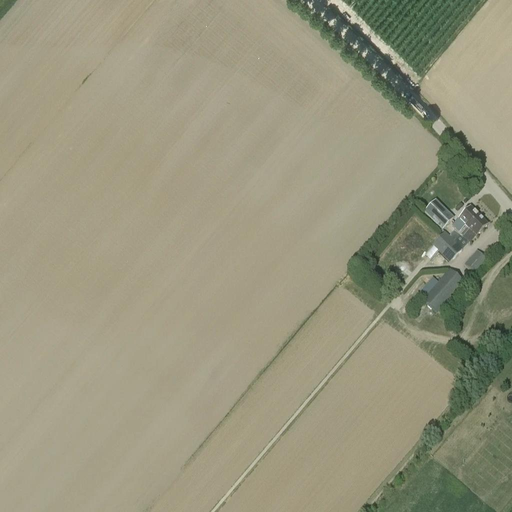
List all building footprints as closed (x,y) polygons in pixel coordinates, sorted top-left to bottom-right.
[(489,223),(496,216),(483,201),(475,208),(489,223)] [(441,231),(454,220),(435,202),(423,214),(441,231)] [(440,256),(460,235),(478,217),(469,209),(451,227),(456,231),(449,238),(445,234),(432,247),(440,256)] [(478,217),(460,235),(440,256),(449,264),(462,251),(469,244),(487,226),(478,217)] [(474,276),(487,261),(477,252),(464,266),(474,276)] [(422,303),(436,314),(463,284),(449,272),(422,303)]
